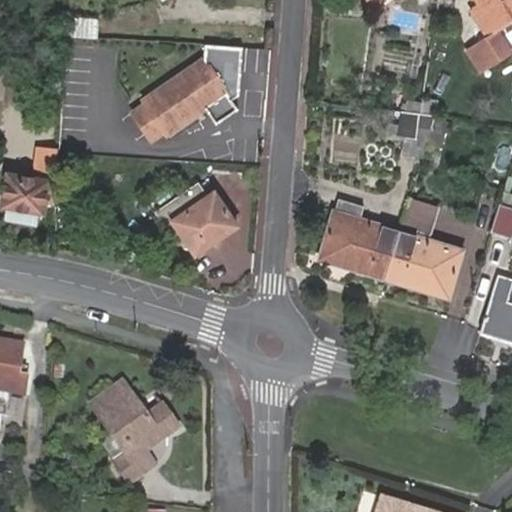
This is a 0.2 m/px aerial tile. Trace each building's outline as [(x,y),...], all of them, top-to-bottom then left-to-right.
[(511,0),(478,0),(479,1),(471,8),(488,35),(467,49),(482,73),(511,53),(511,51),(499,30),(511,21),(511,0)] [(71,18),(70,36),(98,38),(100,20),(71,18)] [(242,94),(244,47),(207,44),(205,59),(228,93),(208,107),(219,123),(240,109),(234,100),(242,94)] [(168,134),(228,93),(205,59),(145,99),(147,102),(133,113),(152,140),(165,131),(168,134)] [(423,114),(434,115),(436,115),(438,102),(425,100),(425,102),(423,114)] [(423,114),(425,102),(410,101),(410,112),(423,114)] [(420,129),(430,129),(433,118),(434,115),(423,114),(410,112),(399,111),(397,124),(389,124),(388,136),(403,138),(401,155),(416,158),(420,129)] [(447,122),(433,118),(430,129),(427,141),(440,145),(447,122)] [(49,194),(59,195),(61,155),(62,130),(49,129),(47,177),(7,171),(1,206),(45,215),(49,194)] [(62,130),(61,155),(74,155),(74,140),(70,139),(70,130),(62,130)] [(208,195),(199,183),(157,210),(167,225),(175,220),(197,253),(238,225),(214,191),(208,195)] [(500,200),(511,203),(511,191),(503,189),(500,200)] [(320,258),(386,279),(400,231),(361,219),(365,207),(338,198),(320,258)] [(511,237),(511,203),(500,200),(490,231),(511,237)] [(400,231),(386,279),(448,298),(463,250),(400,231)] [(511,301),(508,301),(511,285),(511,278),(498,274),(481,332),(511,341),(511,301)] [(1,347),(0,347),(0,390),(10,392),(24,394),(27,376),(17,374),(21,344),(2,341),(1,347)] [(146,416),(121,382),(90,406),(123,454),(114,462),(130,485),(154,466),(145,453),(177,429),(161,406),(146,416)] [(0,415),(6,416),(10,392),(0,390),(0,415)] [(398,511),(404,511),(408,504),(383,496),(379,506),(398,511)]
